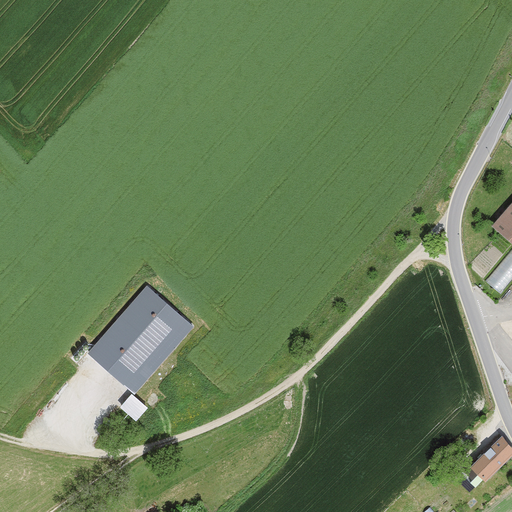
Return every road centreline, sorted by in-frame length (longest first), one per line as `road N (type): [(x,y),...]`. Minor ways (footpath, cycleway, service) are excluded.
road 1 (track): [(454,237),(418,254),(318,360),(263,400),(165,444),(91,454)]
road 2 (secondary): [(511,100),(455,215),(460,279),(474,318)]
